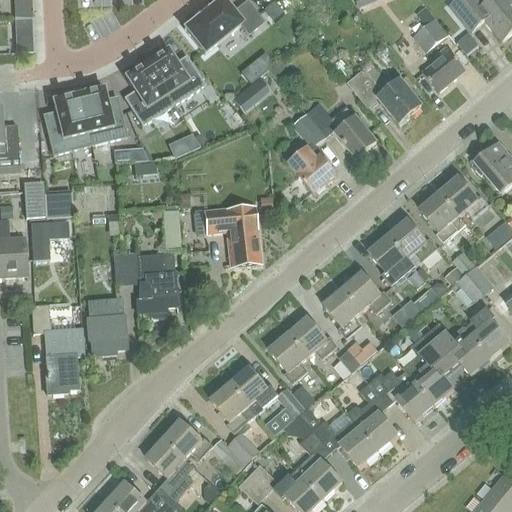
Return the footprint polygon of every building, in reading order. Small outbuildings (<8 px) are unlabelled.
[(310,0),(312,5),(306,5),(304,0),(301,0),(286,1),(282,5),(293,19),(303,11),(306,10),(307,21),(329,18),(327,2),(323,3),(322,0),(310,0)] [(474,0),(465,0),(450,12),(471,38),(485,26),(501,45),(511,36),(511,9),(504,0),(497,0),(484,11),(474,0)] [(186,30),(184,32),(186,34),(186,33),(205,57),(241,28),(248,37),(264,25),(247,5),(233,16),(223,3),(222,1),(220,3),(208,13),(206,14),(200,19),(198,20),(199,20),(186,31),(186,30)] [(413,40),(425,56),(449,38),(435,23),(413,40)] [(377,44),(381,59),(397,53),(393,38),(377,44)] [(420,78),(437,98),(464,75),(445,52),(437,58),(440,62),(420,78)] [(152,63),(146,67),(173,109),(205,89),(186,59),(176,66),(168,55),(167,53),(165,54),(154,62),(152,63)] [(366,73),(363,75),(347,88),(368,113),(376,106),(396,130),(420,111),(399,85),(394,89),(377,69),(376,69),(372,64),(364,70),(366,73)] [(173,109),(146,67),(140,71),(139,72),(127,79),(125,80),(126,82),(134,95),(124,101),(142,129),(173,109)] [(126,141),(116,102),(112,103),(107,104),(106,104),(103,94),(104,94),(103,92),(101,93),(85,97),(83,97),(83,98),(82,98),(78,99),(77,99),(90,149),(124,141),(124,142),(126,141)] [(43,120),(53,159),(55,159),(55,158),(90,149),(77,99),(73,100),(72,100),(70,100),(70,101),(54,105),(54,104),(52,105),(52,107),(53,107),(55,117),(52,118),(47,119),(43,120)] [(376,148),(356,123),(354,124),(345,113),(332,124),(319,107),(306,119),(326,143),(332,139),(354,166),(376,148)] [(1,111),(0,111),(0,162),(18,162),(17,136),(3,136),(1,111)] [(306,119),(292,130),(309,151),(288,168),(312,200),(336,181),(322,163),(324,161),(316,151),(326,143),(306,119)] [(485,176),(503,197),(511,189),(511,161),(500,147),(488,158),(485,154),(472,165),(474,168),(473,169),(482,179),(485,176)] [(456,222),(457,221),(464,215),(471,223),(485,211),(478,203),(475,205),(456,182),(436,199),(456,222)] [(464,229),(457,221),(456,222),(436,199),(433,202),(429,200),(420,208),(421,212),(417,215),(436,238),(433,240),(441,249),(464,229)] [(253,212),(202,217),(204,240),(224,238),(228,274),(259,270),(253,212)] [(163,215),(166,254),(181,253),(178,214),(163,215)] [(73,221),(30,224),(32,261),(49,260),(48,240),(74,238),(73,221)] [(0,223),(0,238),(3,281),(28,280),(25,241),(9,242),(8,224),(0,223)] [(404,226),(385,242),(405,265),(408,263),(415,271),(434,255),(427,246),(424,249),(404,226)] [(385,242),(366,258),(386,281),(383,283),(391,292),(406,279),(412,274),(405,265),(385,242)] [(467,277),(476,269),(464,255),(454,264),(458,269),(455,272),(462,281),(467,277)] [(139,256),(126,257),(128,287),(137,287),(137,305),(134,305),(135,319),(149,318),(149,323),(151,324),(162,324),(163,322),(163,317),(164,317),(163,312),(175,312),(172,279),(171,279),(169,261),(139,263),(139,256)] [(126,257),(113,258),(115,287),(128,287),(126,257)] [(467,277),(484,298),(495,289),(477,268),(476,269),(467,277)] [(463,281),(452,290),(469,311),(484,298),(467,277),(462,281),(463,281)] [(341,294),(360,317),(368,310),(375,318),(389,306),(382,298),(379,300),(360,278),(341,294)] [(412,305),(403,312),(413,324),(439,302),(431,292),(414,307),(412,305)] [(511,293),(497,306),(504,314),(507,312),(511,317),(511,293)] [(352,323),(360,317),(341,294),(321,311),(340,333),(338,335),(345,344),(359,332),(352,323)] [(119,304),(85,306),(88,346),(87,346),(87,349),(89,349),(90,363),(114,361),(113,356),(125,355),(123,321),(120,321),(119,304)] [(50,336),(48,308),(31,309),(33,337),(42,337),(45,382),(42,382),(43,400),(64,399),(63,394),(75,394),(73,362),(81,361),(79,335),(50,336)] [(487,316),(464,335),(470,342),(490,365),(509,349),(490,327),(494,324),(487,316)] [(286,341),(305,363),(313,356),(320,364),(335,352),(328,343),(325,346),(305,324),(286,341)] [(442,326),(423,341),(451,375),(459,368),(470,382),(490,365),(470,342),(464,335),(462,332),(452,339),(442,326)] [(360,334),(350,342),(364,358),(381,343),(374,335),(366,342),(360,334)] [(390,334),(385,344),(399,352),(404,341),(390,334)] [(298,369),(305,363),(286,341),(267,357),(286,379),(284,381),(291,389),(305,377),(298,369)] [(419,360),(404,372),(407,375),(416,387),(415,389),(433,411),(453,395),(442,382),(451,375),(423,341),(412,351),(419,360)] [(349,353),(340,361),(352,376),(361,368),(349,353)] [(246,373),(228,390),(247,412),(255,405),(262,414),(277,401),(270,393),(266,396),(246,373)] [(370,388),(368,389),(387,412),(392,407),(395,405),(414,427),(433,411),(415,389),(416,387),(407,375),(399,382),(392,374),(385,380),(383,377),(370,388)] [(302,388),(290,399),(304,414),(316,404),(302,388)] [(346,416),(344,417),(352,426),(359,434),(378,458),(397,442),(378,419),(381,417),(387,412),(368,389),(361,394),(371,406),(363,413),(361,411),(357,410),(351,415),(351,419),(350,420),(346,416)] [(228,390),(209,406),(228,428),(225,431),(233,439),(236,443),(242,437),(250,430),(247,426),(254,421),(247,412),(228,390)] [(296,421),(304,414),(290,399),(282,406),(296,421)] [(326,425),(311,438),(330,459),(339,452),(358,474),(378,458),(359,434),(352,426),(337,438),(326,425)] [(180,427),(163,446),(185,465),(192,457),(200,464),(212,451),(205,444),(202,447),(180,427)] [(236,443),(230,449),(247,467),(259,456),(242,437),(236,443)] [(312,461),(295,476),(302,484),(322,505),(341,488),(322,467),(330,459),(311,438),(300,448),(312,461)] [(237,477),(241,473),(246,468),(229,450),(222,442),(212,452),(237,477)] [(163,446),(146,464),(168,484),(157,496),(172,509),(194,485),(188,479),(193,473),(185,465),(163,446)] [(258,471),(249,481),(268,498),(277,487),(258,471)] [(287,483),(273,496),(281,504),(284,501),(294,511),(314,511),(322,505),(302,484),(295,476),(287,483)] [(249,481),(240,491),(258,508),(268,498),(249,481)] [(476,511),(511,511),(511,488),(502,481),(476,511)] [(125,488),(108,507),(113,511),(175,511),(172,509),(157,496),(147,508),(125,488)]
